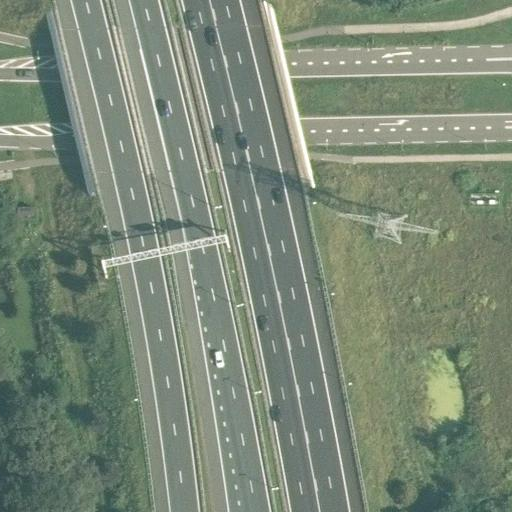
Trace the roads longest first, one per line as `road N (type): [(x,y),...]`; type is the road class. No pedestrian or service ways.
road 1 (motorway): [(142,0),(186,174),(251,511)]
road 2 (motorway): [(309,511),(251,173),(207,0)]
road 3 (motorway): [(84,0),(127,175),(182,511)]
road 4 (tertiary): [(0,138),(511,122)]
road 5 (tertiary): [(511,61),(0,71)]
